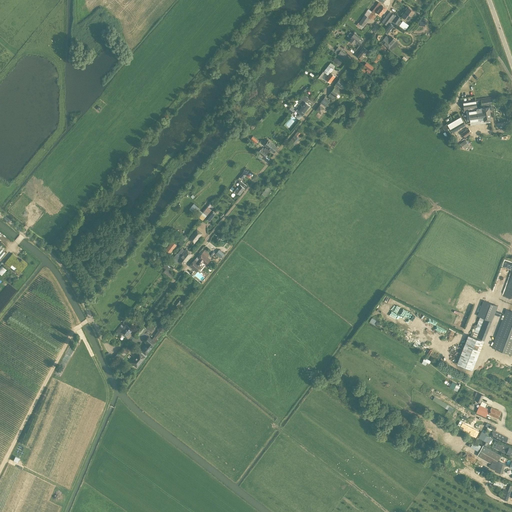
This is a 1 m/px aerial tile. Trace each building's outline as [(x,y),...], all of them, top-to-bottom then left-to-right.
[(381,16),(387,9),(379,3),(372,12),(368,10),(366,12),(358,24),(358,23),(356,26),(361,29),(363,27),(363,26),(369,18),(372,21),(373,20),(375,16),(373,15),(374,14),(376,12),(381,16)] [(408,7),(402,15),(405,17),(404,18),(406,20),(407,19),(408,20),(414,11),(408,7)] [(382,21),(388,26),(384,31),(388,34),(390,31),(393,33),(397,28),(390,22),(393,20),(392,19),(395,16),(395,15),(390,11),(383,21),(382,21)] [(400,20),(402,18),(397,15),(393,21),(405,30),(408,26),(399,21),(400,20)] [(353,42),(354,41),(359,45),(363,39),(354,33),(349,39),(353,42)] [(389,48),(396,40),(392,37),(388,41),(385,37),(381,41),(389,48)] [(361,60),(368,51),(363,47),(357,55),(356,56),(361,60)] [(346,54),(341,50),(337,55),(342,60),(346,54)] [(366,63),(360,71),(364,74),(365,71),(369,74),(373,68),(366,63)] [(334,68),(330,64),(323,72),(322,71),(317,78),(320,80),(324,73),(326,74),(325,76),(327,78),(325,79),(330,83),(335,77),(331,73),(334,68)] [(346,83),(340,78),(335,83),(336,84),(334,86),(338,89),(340,87),(342,88),(346,83)] [(334,100),(339,92),(334,88),(328,97),(334,100)] [(310,107),(305,103),(308,99),(303,95),(300,99),(301,100),(300,101),(299,100),(298,102),(297,104),(296,103),(293,107),(298,110),(298,109),(299,110),(297,112),(301,116),(303,114),(303,115),(304,114),(310,107)] [(324,98),(321,103),(320,105),(319,105),(316,110),(321,114),(325,108),(326,108),(325,107),(326,105),(328,106),(331,103),(329,102),(329,101),(324,98)] [(464,110),(466,110),(477,108),(476,100),(463,102),(464,110)] [(477,108),(466,110),(468,121),(470,120),(470,123),(477,122),(477,124),(482,124),(481,121),(491,119),(489,107),(477,108)] [(465,126),(460,117),(442,127),(447,136),(465,126)] [(471,132),(468,128),(462,133),(465,137),(471,132)] [(294,145),(299,139),(295,135),(290,142),(294,145)] [(268,141),(264,145),(267,148),(266,150),(265,149),(264,150),(262,148),(260,150),(261,150),(259,153),(264,157),(266,155),(267,156),(271,151),(273,153),(277,148),(268,141)] [(239,196),(246,187),(241,183),(244,180),(239,177),(237,180),(240,181),(238,183),(240,185),(234,191),(239,196)] [(202,221),(214,207),(210,203),(202,213),(198,209),(199,208),(194,204),(189,210),(194,214),(195,213),(196,214),(196,215),(202,221)] [(197,229),(188,240),(194,244),(202,234),(197,229)] [(176,245),(172,242),(165,251),(170,254),(176,245)] [(183,248),(177,254),(187,262),(193,255),(186,249),(185,250),(183,248)] [(20,261),(16,258),(17,257),(12,253),(6,260),(5,262),(19,274),(27,264),(21,259),(20,261)] [(198,258),(199,259),(204,263),(206,264),(210,259),(202,253),(198,258)] [(177,254),(171,261),(176,265),(178,262),(183,266),(187,262),(177,254)] [(195,259),(190,264),(193,266),(192,268),(197,271),(204,263),(199,259),(197,261),(195,259)] [(511,261),(505,260),(495,290),(501,292),(501,291),(511,294),(511,289),(511,261)] [(166,269),(163,272),(171,279),(174,276),(166,269)] [(385,308),(382,313),(398,324),(403,317),(399,315),(401,312),(403,313),(404,312),(412,317),(413,315),(388,298),(383,307),(385,308)] [(483,300),(477,316),(492,321),(498,306),(483,300)] [(511,311),(506,309),(496,335),(492,347),(511,355),(511,353),(511,311)] [(132,331),(125,325),(122,328),(120,327),(116,332),(120,335),(121,334),(124,337),(126,336),(127,337),(132,331)] [(166,328),(161,325),(158,330),(154,336),(157,338),(161,332),(162,333),(166,328)] [(136,333),(139,335),(144,328),(142,326),(136,333)] [(141,350),(146,354),(156,342),(149,337),(145,342),(146,343),(141,350)] [(128,352),(132,347),(127,343),(123,348),(128,352)] [(145,357),(139,351),(130,362),(137,367),(145,357)] [(484,395),(479,392),(477,397),(475,395),(473,399),(480,403),(484,395)] [(451,411),(453,407),(434,396),(432,399),(451,411)] [(498,418),(501,411),(491,407),(491,409),(485,407),(487,403),(482,401),(480,405),(479,405),(476,413),(486,417),(487,413),(489,414),(498,418)] [(479,431),(463,422),(459,428),(476,437),(479,431)] [(498,432),(494,430),(496,427),(491,424),(491,425),(487,423),(485,426),(492,430),(489,436),(495,439),(505,443),(508,437),(498,432)] [(488,447),(490,444),(489,443),(492,438),(488,436),(488,435),(487,434),(482,431),(478,438),(486,442),(484,445),(488,447)] [(511,455),(511,447),(509,447),(500,442),(498,441),(494,447),(511,455)] [(490,467),(490,468),(495,469),(494,471),(502,473),(505,464),(508,466),(509,466),(511,462),(511,460),(502,455),(501,456),(498,461),(497,461),(500,455),(483,445),(477,455),(487,461),(490,463),(492,460),(491,465),(489,464),(489,466),(490,467)] [(511,487),(511,481),(504,479),(503,481),(495,478),(493,485),(503,488),(500,497),(507,500),(511,487)]
